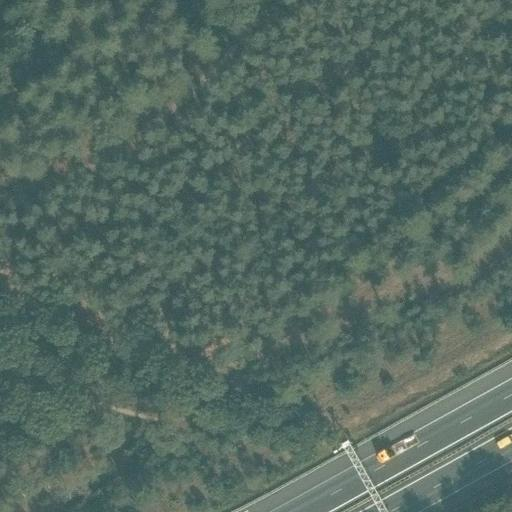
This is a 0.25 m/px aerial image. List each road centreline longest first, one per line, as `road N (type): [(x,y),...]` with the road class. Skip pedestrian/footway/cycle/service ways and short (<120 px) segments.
road 1 (motorway): [(511,395),(300,511)]
road 2 (motorway): [(391,511),(511,445)]
